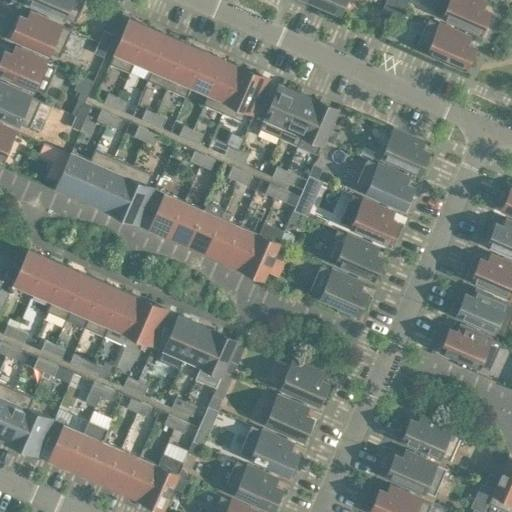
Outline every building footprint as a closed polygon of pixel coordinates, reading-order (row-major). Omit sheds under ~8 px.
[(27,0),(27,1),(75,22),(84,0),(27,0)] [(311,0),(340,12),(344,0),(311,0)] [(386,0),(381,11),(391,15),(396,4),(386,0)] [(484,1),(482,0),(449,0),(443,15),(480,31),(489,11),(481,8),(484,1)] [(391,15),(400,19),(405,8),(396,4),(391,15)] [(12,36),(60,57),(72,29),(31,12),(28,19),(21,15),(12,36)] [(469,36),(429,18),(417,46),(464,67),(473,46),(466,43),(469,36)] [(130,72),(135,61),(134,61),(149,27),(129,19),(110,63),(130,72)] [(134,61),(135,61),(152,68),(153,69),(167,36),(149,27),(134,61)] [(113,34),(104,30),(99,41),(108,45),(113,34)] [(152,68),(147,79),(167,88),(186,44),(167,36),(153,69),(152,68)] [(94,52),(103,56),(108,45),(99,41),(94,52)] [(186,96),(191,85),(190,85),(205,52),(186,44),(167,88),(186,96)] [(0,63),(0,72),(33,87),(44,92),(56,65),(16,47),(13,54),(6,51),(0,63)] [(190,85),(191,85),(208,93),(209,93),(223,60),(205,52),(190,85)] [(208,93),(203,104),(223,112),(242,68),(223,60),(209,93),(208,93)] [(242,121),(247,110),(254,113),(264,91),(268,84),(260,81),(262,77),(242,68),(223,112),(242,121)] [(0,114),(29,127),(41,100),(1,82),(0,83),(0,114)] [(264,117),(259,128),(279,137),(298,93),(278,84),(274,95),(264,91),(254,113),(264,117)] [(108,92),(104,102),(114,107),(118,96),(108,92)] [(298,145),(303,134),(317,101),(298,93),(279,137),(298,145)] [(124,111),(129,101),(118,96),(114,107),(124,111)] [(91,104),(78,98),(72,113),(75,115),(85,119),(91,104)] [(303,134),(322,143),(337,109),(317,101),(303,134)] [(146,108),(141,119),(151,123),(156,113),(146,108)] [(101,109),(96,119),(106,123),(111,113),(101,109)] [(117,128),(121,118),(111,113),(106,123),(117,128)] [(162,127),(166,117),(156,113),(151,123),(162,127)] [(71,126),(80,130),(85,119),(75,115),(71,126)] [(0,156),(3,157),(15,130),(0,123),(0,156)] [(138,125),(134,135),(144,140),(148,129),(138,125)] [(183,125),(179,135),(189,139),(193,129),(183,125)] [(324,139),(333,143),(338,132),(329,128),(324,139)] [(420,148),(423,141),(394,128),(382,156),(419,172),(428,151),(420,148)] [(154,144),(159,134),(148,129),(144,140),(154,144)] [(199,144),(204,133),(193,129),(189,139),(199,144)] [(43,143),(38,154),(64,165),(70,154),(43,143)] [(228,144),(224,154),(234,159),(238,149),(228,144)] [(95,148),(90,159),(91,159),(77,192),(95,200),(114,156),(95,148)] [(194,149),(190,160),(200,164),(205,154),(194,149)] [(244,163),(248,153),(238,149),(234,159),(244,163)] [(64,165),(57,183),(77,192),(91,159),(90,159),(71,151),(70,154),(64,165)] [(210,169),(215,158),(205,154),(200,164),(210,169)] [(114,156),(95,200),(114,208),(133,165),(114,156)] [(403,207),(412,186),(405,183),(408,176),(368,158),(356,186),(403,207)] [(314,163),(308,175),(318,179),(323,167),(314,163)] [(143,217),(146,209),(145,209),(155,187),(148,184),(153,173),(133,165),(114,208),(134,217),(135,213),(143,217)] [(276,165),(272,175),(282,180),(287,170),(276,165)] [(232,166),(227,176),(237,180),(242,170),(232,166)] [(248,185),(252,175),(242,170),(237,180),(248,185)] [(292,184),(297,174),(287,170),(282,180),(292,184)] [(269,182),(265,192),(275,197),(279,187),(269,182)] [(303,186),(298,197),(307,202),(312,190),(303,186)] [(155,213),(150,224),(170,233),(184,200),(155,187),(145,209),(146,209),(155,213)] [(285,201),(289,191),(279,187),(275,197),(285,201)] [(511,212),(511,187),(511,188),(503,208),(511,212)] [(390,218),(393,211),(352,193),(340,221),(389,242),(397,222),(390,218)] [(298,197),(293,209),(302,214),(307,216),(312,204),(307,202),(298,197)] [(184,200),(170,233),(189,241),(203,208),(184,200)] [(203,208),(189,241),(207,249),(222,216),(220,216),(222,211),(220,204),(213,201),(207,204),(204,209),(203,208)] [(293,209),(288,221),(297,225),(302,214),(293,209)] [(222,216),(207,249),(226,257),(240,224),(222,216)] [(511,254),(511,221),(507,219),(504,226),(496,223),(487,243),(511,254)] [(264,274),(284,230),(264,221),(259,233),(245,265),(264,274)] [(240,224),(226,257),(245,265),(259,233),(240,224)] [(337,229),(325,256),(373,277),(382,257),(374,253),(377,246),(337,229)] [(278,245),(273,256),(282,260),(287,249),(278,245)] [(28,250),(13,283),(33,291),(48,258),(28,250)] [(511,296),(511,263),(491,254),(488,261),(481,258),(472,279),(511,296)] [(48,258),(33,291),(51,299),(52,300),(66,266),(48,258)] [(5,275),(15,279),(19,268),(10,264),(5,275)] [(321,264),(309,291),(357,312),(366,292),(359,288),(362,281),(321,264)] [(51,299),(46,310),(67,319),(71,308),(85,275),(66,266),(52,300),(51,299)] [(71,308),(89,316),(104,283),(85,275),(71,308)] [(89,316),(84,326),(104,335),(109,324),(108,324),(122,291),(104,283),(89,316)] [(0,288),(0,313),(10,290),(1,286),(0,288)] [(466,293),(457,314),(493,330),(505,335),(511,318),(511,305),(505,302),(476,289),(473,296),(466,293)] [(122,291),(108,324),(109,324),(127,332),(141,299),(122,291)] [(159,311),(161,308),(141,299),(127,332),(153,344),(163,322),(164,322),(167,315),(159,311)] [(173,326),(164,322),(163,322),(153,344),(163,348),(158,359),(179,368),(183,357),(197,323),(177,315),(173,326)] [(8,323),(3,333),(13,338),(18,327),(8,323)] [(197,323),(183,357),(201,365),(216,332),(197,323)] [(501,342),(461,325),(458,332),(450,328),(441,349),(489,370),(501,342)] [(23,342),(28,332),(18,327),(13,338),(23,342)] [(202,365),(196,378),(216,386),(221,373),(236,340),(216,332),(202,365)] [(0,340),(0,339),(0,352),(6,355),(10,344),(0,340)] [(45,339),(40,349),(51,354),(55,344),(45,339)] [(16,359),(20,349),(10,344),(6,355),(16,359)] [(61,358),(65,348),(55,344),(51,354),(61,358)] [(82,355),(78,366),(88,370),(92,360),(82,355)] [(37,356),(33,366),(43,371),(48,361),(37,356)] [(223,370),(232,374),(237,363),(228,359),(223,370)] [(281,386),(318,402),(326,382),(319,379),(322,372),(293,359),(281,386)] [(98,375),(103,364),(92,360),(88,370),(98,375)] [(53,375),(58,365),(48,361),(43,371),(53,375)] [(127,375),(123,385),(133,390),(137,380),(127,375)] [(143,394),(148,384),(137,380),(133,390),(143,394)] [(0,381),(0,419),(14,387),(0,381)] [(93,381),(89,391),(85,401),(95,406),(99,395),(104,385),(93,381)] [(109,400),(114,389),(104,385),(99,395),(109,400)] [(28,407),(33,396),(14,387),(0,419),(0,433),(13,439),(28,407)] [(208,405),(217,410),(222,398),(212,394),(208,405)] [(278,394),(266,421),(302,438),(311,417),(304,414),(307,407),(278,394)] [(176,396),(171,406),(181,411),(186,401),(176,396)] [(131,397),(126,407),(136,411),(141,401),(131,397)] [(147,416),(151,406),(141,401),(136,411),(147,416)] [(192,415),(196,405),(186,401),(181,411),(192,415)] [(42,448),(45,440),(54,418),(28,407),(13,439),(33,448),(35,444),(42,448)] [(168,413),(164,423),(174,428),(178,418),(168,413)] [(462,433),(421,415),(418,422),(411,419),(402,439),(450,460),(462,433)] [(55,444),(50,455),(69,464),(84,431),(54,418),(45,440),(55,444)] [(184,432),(189,422),(178,418),(174,428),(184,432)] [(88,420),(84,431),(69,464),(88,472),(102,439),(107,428),(88,420)] [(251,425),(240,452),(287,473),(296,452),(289,449),(292,442),(251,425)] [(198,429),(192,441),(202,445),(207,433),(207,432),(198,428),(198,429)] [(102,439),(88,472),(107,480),(121,447),(102,439)] [(187,452),(197,456),(202,445),(192,441),(187,452)] [(121,447),(107,480),(125,488),(140,456),(121,447)] [(396,454),(387,474),(435,495),(447,468),(406,450),(403,457),(396,454)] [(164,505),(183,461),(163,453),(158,464),(144,497),(164,505)] [(140,456),(125,488),(144,497),(158,464),(140,456)] [(511,461),(507,459),(488,503),(508,511),(511,501),(511,461)] [(236,460),(224,487),(272,508),(281,488),(273,484),(276,477),(236,460)] [(485,484),(494,488),(499,477),(490,473),(485,484)] [(172,487),(182,491),(186,480),(177,476),(172,487)] [(376,511),(427,511),(431,503),(391,485),(388,492),(380,489),(371,510),(376,511)] [(213,511),(259,511),(221,495),(213,511)]
